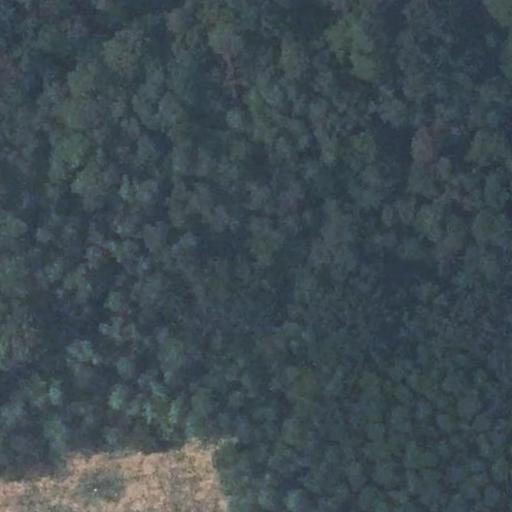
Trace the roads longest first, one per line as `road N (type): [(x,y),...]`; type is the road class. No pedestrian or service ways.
road 1 (track): [(0,298),(511,207)]
road 2 (track): [(0,159),(222,0)]
